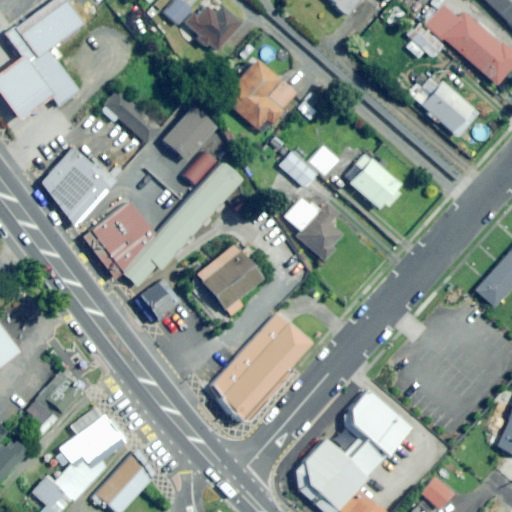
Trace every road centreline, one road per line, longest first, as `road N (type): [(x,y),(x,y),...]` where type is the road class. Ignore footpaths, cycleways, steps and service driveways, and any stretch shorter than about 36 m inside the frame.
road 1 (residential): [(234,478),(511,166)]
road 2 (trunk): [(191,430),(0,183)]
road 3 (unknown): [(80,287),(30,333),(0,377)]
